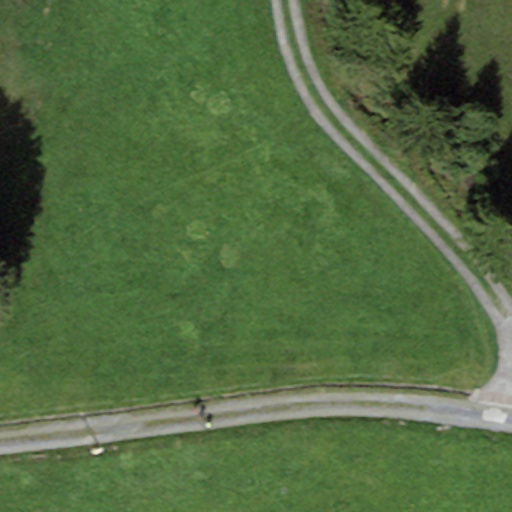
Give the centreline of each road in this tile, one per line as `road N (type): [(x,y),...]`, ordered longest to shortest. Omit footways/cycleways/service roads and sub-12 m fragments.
road 1 (track): [(511,428),(338,406),(0,449)]
road 2 (track): [(511,325),(300,81),(295,0)]
